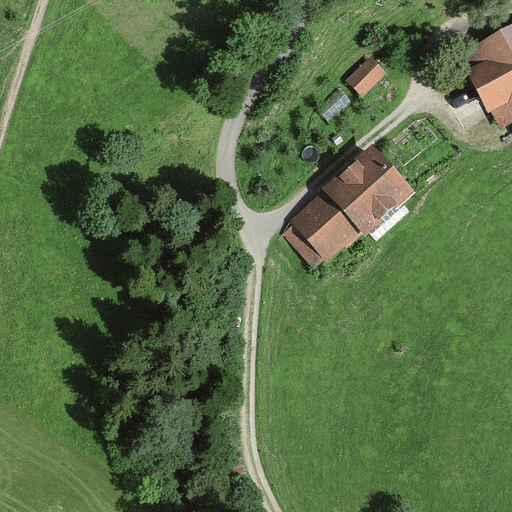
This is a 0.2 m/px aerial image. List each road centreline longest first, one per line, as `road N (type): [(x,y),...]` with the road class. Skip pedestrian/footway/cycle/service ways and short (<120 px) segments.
road 1 (track): [(410,106),(274,222),(254,222),(236,208),(227,144),(239,106),(293,40),(304,0)]
road 2 (track): [(254,222),(247,408),(253,463),(275,511)]
road 3 (track): [(410,106),(440,34),(462,19),(511,8)]
road 4 (track): [(46,0),(0,137)]
